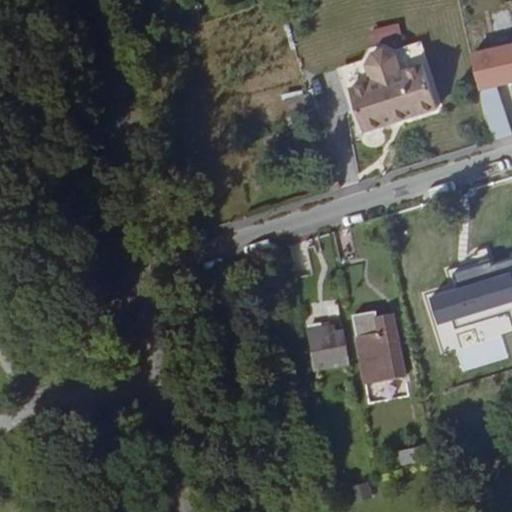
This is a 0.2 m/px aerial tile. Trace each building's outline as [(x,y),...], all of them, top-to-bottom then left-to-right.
[(511,41),(470,52),(479,90),(511,81),(511,41)] [(417,68),(438,61),(434,47),(413,53),(417,68)] [(421,112),(451,103),(438,61),(417,68),(413,53),(401,48),(390,51),(384,61),(388,76),(366,83),(379,125),(409,116),(411,115),(421,112)] [(366,83),(388,76),(384,61),(362,68),(366,83)] [(302,90),(282,95),(288,117),(308,112),(302,90)] [(307,131),(278,139),(281,153),(310,146),(307,131)] [(511,252),(452,272),(456,285),(427,294),(443,345),(511,323),(511,252)] [(376,311),(350,316),(363,386),(405,378),(393,312),(376,315),(376,311)] [(340,321),(305,328),(314,371),(349,364),(340,321)] [(245,344),(224,347),(229,382),(250,379),(245,344)] [(419,378),(425,407),(449,402),(443,373),(419,378)] [(398,449),(400,465),(427,462),(425,446),(398,449)] [(370,483),(351,484),(352,500),(371,499),(370,483)]
